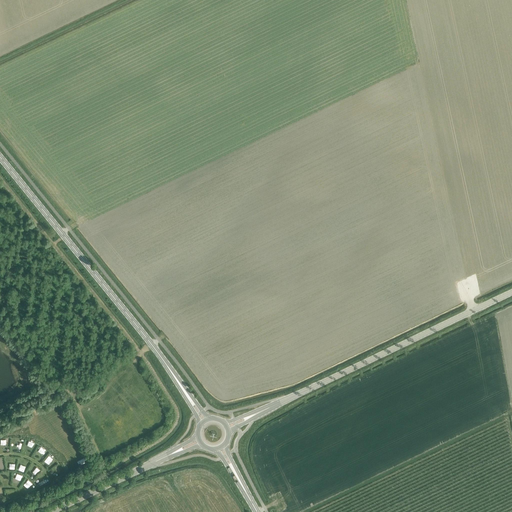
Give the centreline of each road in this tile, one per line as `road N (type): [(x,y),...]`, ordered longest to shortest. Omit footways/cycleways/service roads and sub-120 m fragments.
road 1 (secondary): [(185,393),(0,156)]
road 2 (tertiary): [(257,412),(511,292)]
road 3 (tertiary): [(51,511),(172,453)]
